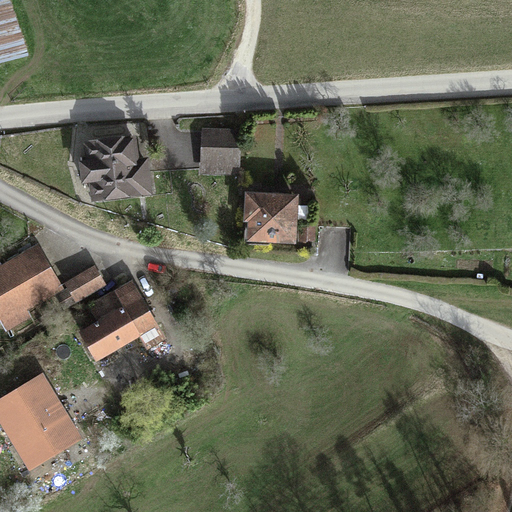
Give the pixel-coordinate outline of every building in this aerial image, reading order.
[(139,136),(89,142),(95,199),(145,193),(139,136)] [(234,138),(202,137),(200,173),(232,174),(234,138)] [(296,195),(246,194),(245,238),(294,239),(296,195)] [(314,226),(301,226),(302,241),(314,240),(314,226)] [(0,312),(6,323),(28,311),(24,304),(59,284),(37,247),(0,267),(0,312)] [(83,332),(99,359),(155,327),(130,285),(91,307),(99,323),(83,332)] [(77,437),(41,378),(0,402),(0,414),(30,465),(77,437)]
